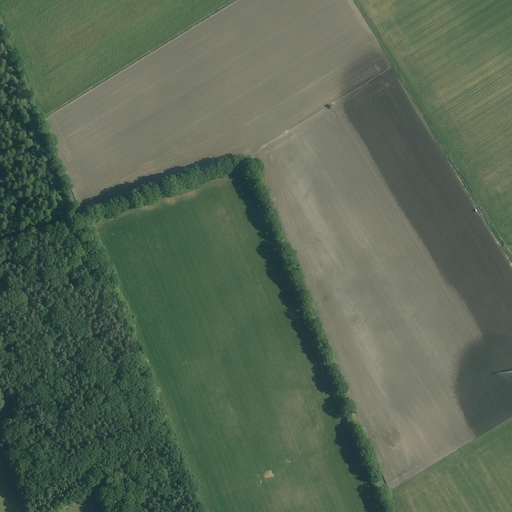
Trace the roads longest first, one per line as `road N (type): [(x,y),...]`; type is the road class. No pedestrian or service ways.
road 1 (track): [(68,215),(246,165),(389,511)]
road 2 (track): [(68,215),(6,59)]
